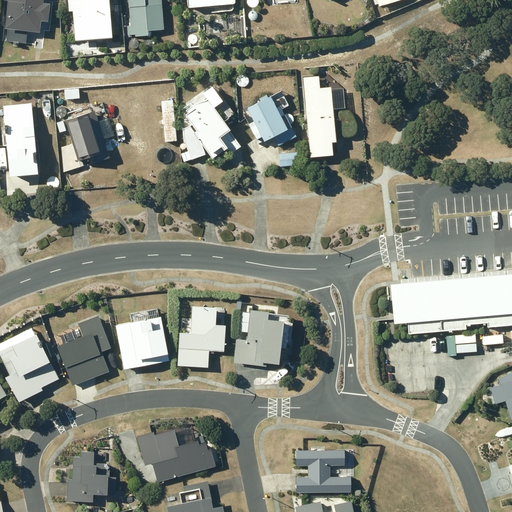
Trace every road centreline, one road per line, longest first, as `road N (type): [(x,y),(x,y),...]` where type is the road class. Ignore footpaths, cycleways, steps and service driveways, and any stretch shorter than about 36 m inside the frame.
road 1 (tertiary): [(0,291),(121,256),(326,268)]
road 2 (residential): [(35,511),(31,462),(49,428),(139,399),(237,402)]
road 3 (residential): [(481,511),(449,446),(385,418),(336,409)]
road 4 (residential): [(336,409),(342,326),(326,268)]
